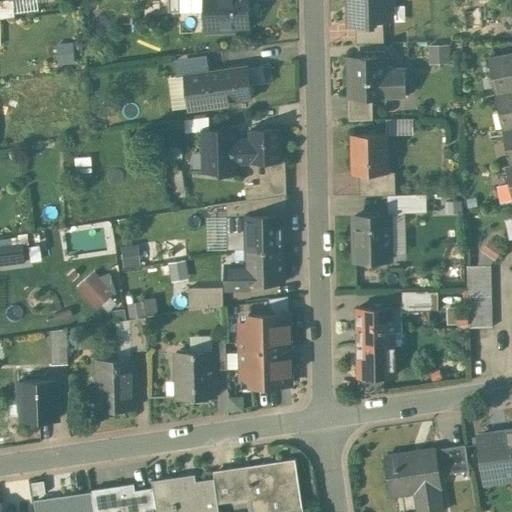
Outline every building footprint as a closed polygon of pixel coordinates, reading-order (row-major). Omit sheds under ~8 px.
[(0,0),(0,19),(14,17),(12,0),(0,0)] [(167,0),(168,13),(179,12),(178,0),(167,0)] [(248,0),(178,0),(179,12),(204,12),(204,33),(235,33),(235,27),(249,27),(248,0)] [(391,6),(390,0),(348,0),(349,10),(352,13),(353,26),(355,26),(373,25),(373,20),(383,20),(386,20),(386,11),(391,6)] [(383,20),(373,20),(373,25),(355,26),(355,44),(383,43),(383,20)] [(59,43),(61,63),(77,62),(76,41),(59,43)] [(452,62),(452,43),(431,43),(430,62),(452,62)] [(511,52),(488,58),(495,94),(511,90),(511,52)] [(385,56),(349,57),(350,97),(372,96),(386,96),(386,95),(385,70),(385,56)] [(247,66),(184,75),(186,91),(188,107),(189,107),(252,98),(247,66)] [(404,70),(385,70),(386,95),(405,95),(404,70)] [(511,90),(495,94),(503,129),(511,127),(511,90)] [(186,91),(154,95),(157,116),(190,112),(189,107),(188,107),(186,91)] [(372,96),(350,97),(349,97),(349,120),(372,119),(372,96)] [(416,132),(415,116),(388,116),(389,132),(416,132)] [(511,127),(503,129),(510,164),(506,165),(506,166),(511,164),(511,127)] [(280,129),(249,130),(250,160),(250,162),(264,162),(280,161),(280,129)] [(235,130),(203,131),(204,170),(219,170),(221,172),(236,172),(236,161),(250,160),(249,141),(235,142),(235,130)] [(387,133),(351,134),(352,174),(388,173),(388,172),(387,133)] [(280,161),(264,162),(265,173),(259,173),(260,197),(286,194),(285,161),(280,161)] [(181,170),(169,172),(172,197),(185,195),(181,170)] [(388,173),(352,174),(353,175),(358,174),(359,196),(387,195),(395,195),(394,172),(388,172),(388,173)] [(260,197),(239,201),(241,216),(246,216),(246,215),(282,214),(282,215),(287,215),(286,194),(260,197)] [(395,195),(387,195),(387,215),(388,215),(389,215),(402,215),(402,212),(426,212),(425,194),(395,195)] [(429,198),(429,210),(446,210),(446,199),(429,198)] [(464,211),(464,200),(448,199),(448,211),(464,211)] [(282,214),(246,215),(246,216),(247,249),(251,249),(282,248),(282,215),(282,214)] [(387,215),(354,216),(355,260),(390,259),(389,215),(388,215),(387,215)] [(499,257),(504,246),(490,240),(485,251),(499,257)] [(125,266),(143,264),(140,242),(123,244),(125,266)] [(20,245),(0,248),(0,264),(24,261),(22,245),(20,245)] [(282,248),(251,249),(252,266),(226,266),(227,288),(245,287),(245,283),(283,282),(282,248)] [(174,279),(191,275),(187,258),(171,261),(174,279)] [(491,278),(490,265),(466,266),(467,279),(491,278)] [(120,294),(111,269),(83,278),(91,304),(120,294)] [(491,290),(491,278),(467,279),(467,291),(491,290)] [(223,305),(222,287),(187,287),(188,310),(223,305)] [(427,290),(401,291),(401,305),(427,304),(427,290)] [(491,290),(467,291),(467,303),(491,302),(491,290)] [(137,300),(139,311),(158,306),(155,296),(137,300)] [(287,296),(268,299),(271,314),(288,313),(287,296)] [(491,302),(467,303),(468,315),(492,314),(491,302)] [(393,307),(356,308),(357,347),(394,346),(394,345),(394,331),(393,307)] [(271,314),(248,315),(249,322),(240,322),(242,378),(250,378),(250,385),(290,384),(288,313),(271,314)] [(492,327),(492,314),(468,315),(468,328),(492,327)] [(145,317),(118,321),(119,359),(131,358),(131,350),(146,350),(145,317)] [(67,328),(52,331),(53,365),(68,364),(67,328)] [(401,330),(394,331),(394,345),(401,345),(405,341),(405,334),(401,330)] [(225,339),(212,339),(212,350),(214,350),(214,370),(226,369),(225,339)] [(395,379),(394,346),(357,347),(358,380),(395,379)] [(212,350),(176,352),(177,397),(215,396),(214,370),(214,350),(212,350)] [(119,359),(97,360),(98,410),(134,408),(133,358),(131,358),(119,359)] [(56,381),(17,381),(18,400),(22,400),(23,420),(57,419),(56,381)] [(511,433),(511,431),(477,436),(484,482),(504,479),(504,476),(511,474),(511,433)] [(465,445),(441,448),(445,474),(468,470),(465,445)] [(435,449),(384,456),(390,495),(417,491),(420,511),(439,511),(442,511),(438,487),(441,487),(435,449)] [(277,463),(213,473),(214,480),(217,499),(248,495),(250,511),(266,511),(300,507),(295,476),(280,478),(277,463)] [(185,477),(152,482),(153,489),(156,511),(162,511),(185,509),(185,511),(218,511),(217,499),(214,480),(186,484),(185,477)] [(31,481),(35,497),(47,494),(43,478),(31,481)] [(124,486),(91,491),(92,497),(94,511),(156,511),(153,489),(126,493),(124,486)] [(66,497),(34,502),(36,511),(94,511),(92,497),(66,501),(66,497)]
